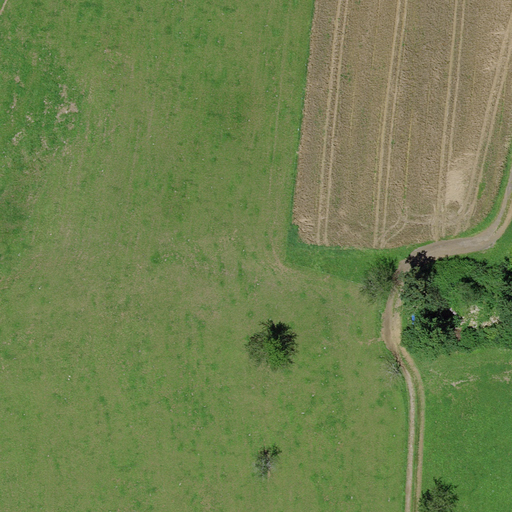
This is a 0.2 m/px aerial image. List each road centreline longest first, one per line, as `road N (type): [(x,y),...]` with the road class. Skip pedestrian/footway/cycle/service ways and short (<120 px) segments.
road 1 (track): [(511,165),(487,236),(401,276),(391,332),(413,381)]
road 2 (track): [(413,511),(413,381)]
